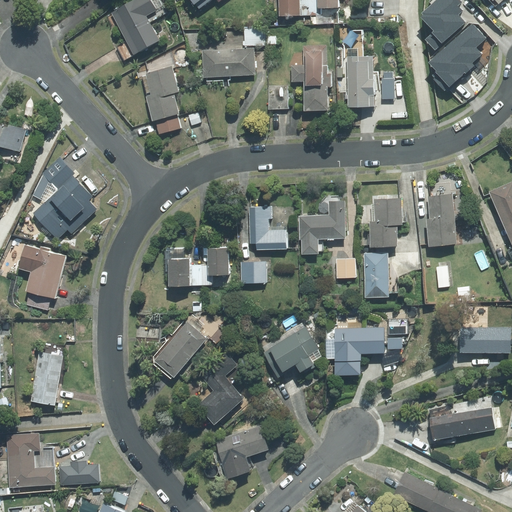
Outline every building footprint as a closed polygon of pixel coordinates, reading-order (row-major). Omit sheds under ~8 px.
[(134,0),(113,12),(137,54),(162,40),(149,15),(159,9),(154,0),(134,0)] [(195,0),(202,8),(212,0),(195,0)] [(303,0),(281,0),(282,16),(304,15),(303,0)] [(475,17),(475,15),(447,12),(446,19),(443,19),(442,30),(445,31),(443,55),(471,58),(473,40),(481,41),(483,18),(475,17)] [(329,45),(305,45),(305,64),(293,64),(293,81),(306,81),(307,110),(331,109),(330,86),(333,86),(333,69),(330,69),(329,45)] [(205,77),(257,74),(256,47),(204,50),(205,77)] [(376,55),(349,56),(350,107),(378,106),(376,55)] [(181,91),(174,66),(147,74),(153,94),(148,96),(155,120),(156,120),(160,134),(183,127),(179,114),(182,112),(176,92),(181,91)] [(11,127),(0,123),(0,144),(22,151),(28,129),(12,124),(11,127)] [(59,189),(34,212),(60,239),(70,230),(73,233),(100,209),(91,199),(95,196),(75,174),(76,173),(61,157),(44,173),(45,174),(41,177),(51,188),(55,185),(59,189)] [(511,182),(494,189),(511,236),(511,182)] [(458,193),(429,195),(433,246),(462,244),(458,193)] [(303,240),(302,254),(323,255),(324,239),(345,240),(348,200),(330,199),(329,215),(302,214),(300,240),(303,240)] [(400,225),(403,225),(403,200),(373,199),(372,245),(400,246),(400,225)] [(272,225),(272,207),(252,207),(252,250),(290,249),(289,224),(272,225)] [(59,297),(69,255),(51,251),(52,248),(42,246),(42,248),(27,244),(21,268),(33,271),(29,290),(59,297)] [(194,258),(173,258),(172,285),(232,287),(233,248),(212,247),(211,265),(194,265),(194,258)] [(393,253),(367,252),(365,295),(391,296),(393,253)] [(358,258),(339,257),(338,277),(357,278),(358,258)] [(270,263),(242,262),(242,282),(269,283),(270,263)] [(364,352),(387,353),(388,326),(361,326),(361,309),(338,308),(338,326),(338,373),(364,374),(364,352)] [(210,337),(189,319),(154,362),(175,380),(210,337)] [(320,350),(303,323),(265,348),(282,375),(300,363),(306,372),(319,363),(314,354),(320,350)] [(511,335),(511,327),(463,325),(462,352),(511,354),(511,335)] [(244,359),(233,349),(206,380),(216,390),(201,405),(219,423),(248,394),(230,376),(244,359)] [(66,355),(41,351),(33,400),(59,404),(66,355)] [(492,399),(432,410),(438,439),(498,428),(492,399)] [(264,424),(219,440),(227,464),(231,478),(255,469),(250,455),(272,448),(264,424)] [(8,434),(12,487),(58,484),(57,466),(37,467),(36,450),(43,450),(41,432),(8,434)] [(483,511),(484,510),(408,470),(396,493),(431,511),(483,511)] [(126,511),(127,511),(105,502),(101,511),(126,511)]
